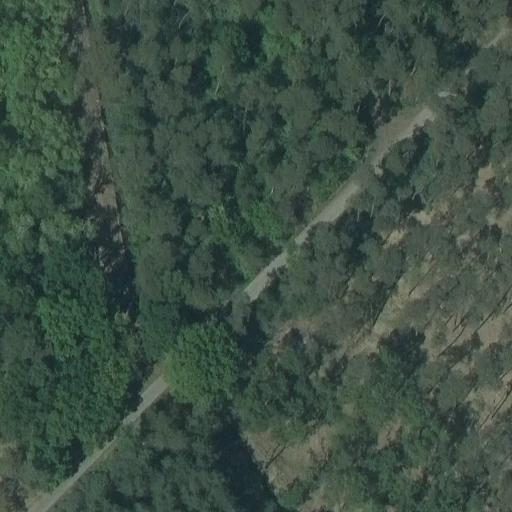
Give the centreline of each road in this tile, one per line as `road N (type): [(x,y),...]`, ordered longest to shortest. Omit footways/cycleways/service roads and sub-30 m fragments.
road 1 (track): [(37,511),(511,31)]
road 2 (track): [(407,137),(271,0)]
